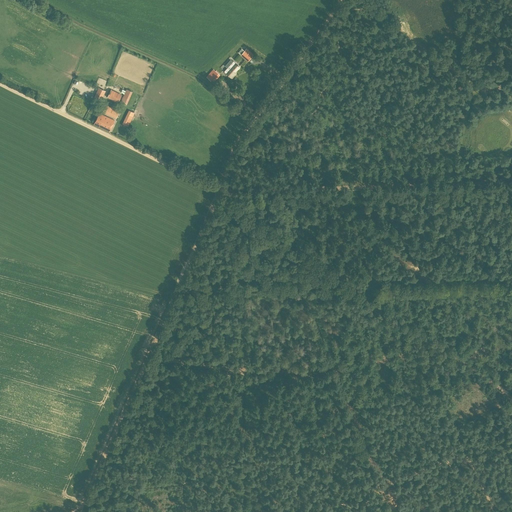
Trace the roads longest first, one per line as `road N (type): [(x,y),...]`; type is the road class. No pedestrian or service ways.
road 1 (track): [(78,511),(219,189)]
road 2 (track): [(230,198),(511,396)]
road 3 (track): [(511,183),(219,189)]
road 4 (track): [(219,189),(0,83)]
road 5 (track): [(511,93),(461,75),(357,0)]
road 6 (track): [(260,113),(341,0)]
